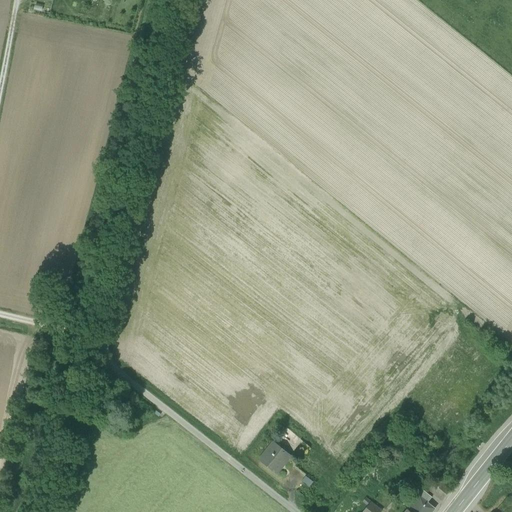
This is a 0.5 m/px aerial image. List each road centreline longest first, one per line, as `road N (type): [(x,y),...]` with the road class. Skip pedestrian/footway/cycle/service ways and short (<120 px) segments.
road 1 (unclassified): [(297,511),(107,362),(103,341),(191,0)]
road 2 (unknown): [(181,38),(78,18),(83,0)]
